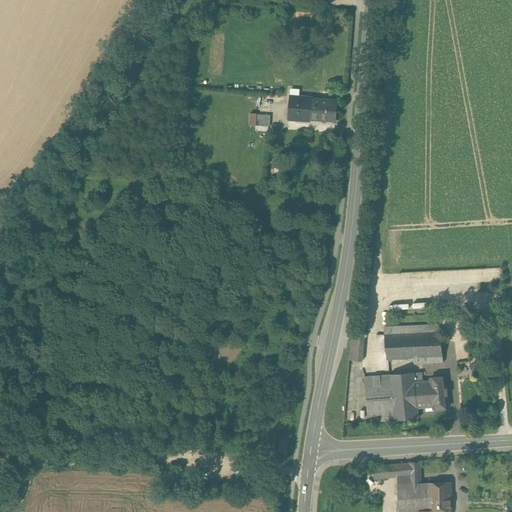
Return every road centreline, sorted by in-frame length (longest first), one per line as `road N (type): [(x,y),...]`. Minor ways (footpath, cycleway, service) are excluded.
road 1 (tertiary): [(311,450),(353,217),(369,0)]
road 2 (tertiary): [(311,450),(511,441)]
road 3 (track): [(309,473),(153,460)]
